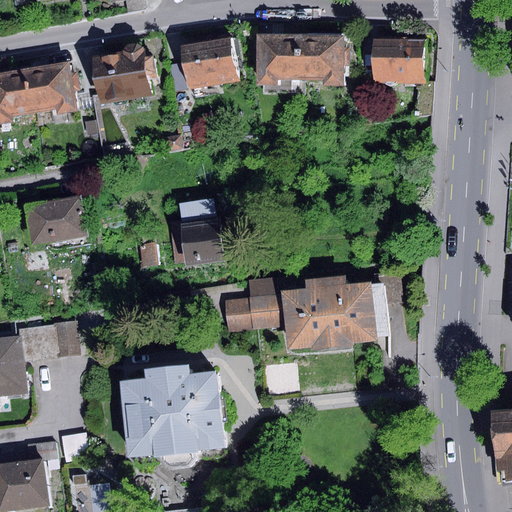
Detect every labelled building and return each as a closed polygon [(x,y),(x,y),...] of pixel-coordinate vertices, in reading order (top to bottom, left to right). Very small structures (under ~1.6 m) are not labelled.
[(145,0),(125,0),(128,12),(147,9),(145,0)] [(299,35),(256,34),(256,85),(276,85),(276,79),(298,79),(299,35)] [(343,35),(299,35),(298,79),(323,80),(323,85),(343,86),(343,35)] [(232,39),(185,46),(192,89),(239,81),(232,39)] [(424,40),(374,40),(374,83),(424,83),(424,40)] [(122,53),(93,58),(100,103),(149,95),(146,74),(156,73),(153,56),(144,57),(143,46),(136,44),(125,45),(122,50),(122,53)] [(68,61),(27,69),(35,112),(55,108),(56,114),(77,111),(68,61)] [(183,63),(170,65),(174,92),(187,90),(183,63)] [(27,69),(0,73),(0,123),(12,122),(11,116),(35,112),(27,69)] [(96,121),(85,123),(87,136),(98,134),(96,121)] [(181,134),(166,137),(169,152),(183,150),(181,134)] [(80,195),(24,205),(31,246),(87,237),(80,195)] [(179,203),(182,224),(217,218),(214,198),(179,203)] [(185,267),(223,261),(217,218),(182,224),(179,224),(185,267)] [(143,246),(156,244),(155,234),(142,236),(143,246)] [(143,246),(140,246),(143,269),(159,267),(156,244),(143,246)] [(400,270),(375,273),(378,305),(403,303),(400,270)] [(279,275),(247,278),(249,298),(252,332),(284,329),(286,351),(310,348),(310,351),(352,347),(351,341),(375,339),(370,281),(347,284),(346,276),(304,280),(304,287),(280,289),(279,275)] [(252,332),(249,298),(226,300),(230,334),(252,332)] [(77,322),(54,324),(54,325),(57,358),(80,356),(77,322)] [(57,358),(54,325),(20,328),(21,336),(23,362),(57,358)] [(21,336),(0,337),(0,395),(26,392),(23,362),(21,336)] [(144,379),(119,381),(127,458),(162,454),(163,461),(169,466),(186,464),(192,458),(191,451),(223,448),(215,371),(188,373),(187,365),(143,369),(144,379)] [(511,412),(495,414),(502,482),(511,480),(511,412)] [(54,441),(27,445),(29,459),(56,456),(54,441)] [(41,459),(0,464),(0,511),(48,505),(41,459)] [(85,475),(73,476),(73,485),(86,484),(85,475)]
